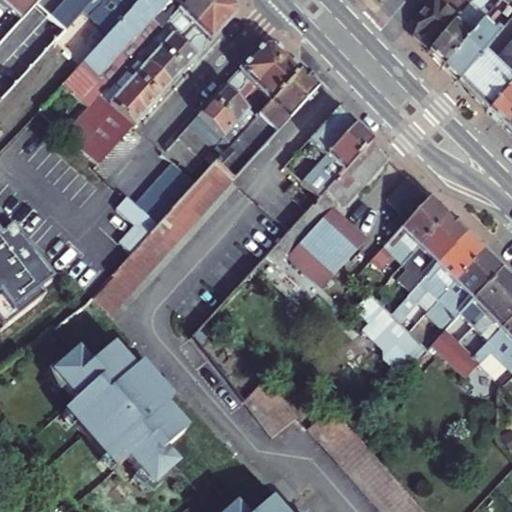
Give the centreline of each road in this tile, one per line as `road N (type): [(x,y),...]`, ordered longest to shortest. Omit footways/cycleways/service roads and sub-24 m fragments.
road 1 (primary): [(282,0),(423,147),(511,202)]
road 2 (residential): [(111,187),(279,0)]
road 3 (primary): [(511,192),(371,45)]
